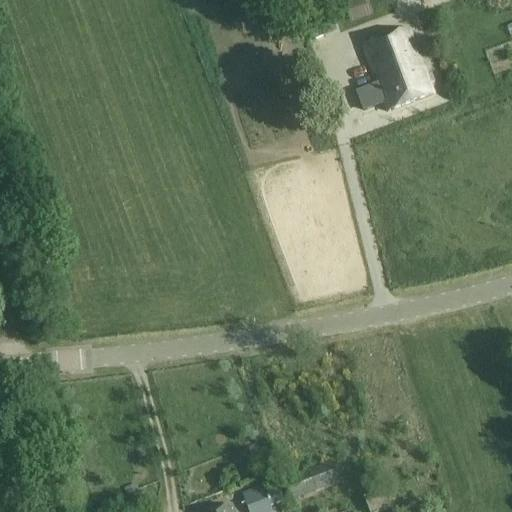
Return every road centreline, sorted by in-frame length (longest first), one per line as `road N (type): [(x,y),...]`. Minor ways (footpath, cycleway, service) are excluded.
road 1 (unclassified): [(72,360),(369,318),(511,284)]
road 2 (unknown): [(150,352),(190,511)]
